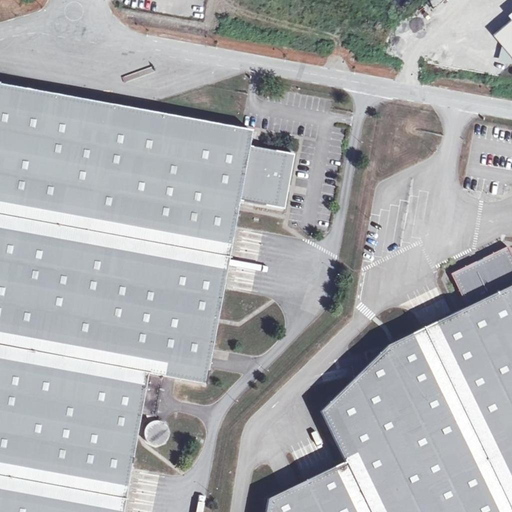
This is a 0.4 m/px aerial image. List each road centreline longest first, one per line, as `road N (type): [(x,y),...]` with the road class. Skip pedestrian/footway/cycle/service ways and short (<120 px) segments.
road 1 (unclassified): [(76,19),(89,33),(511,112)]
road 2 (unknown): [(0,67),(145,91)]
